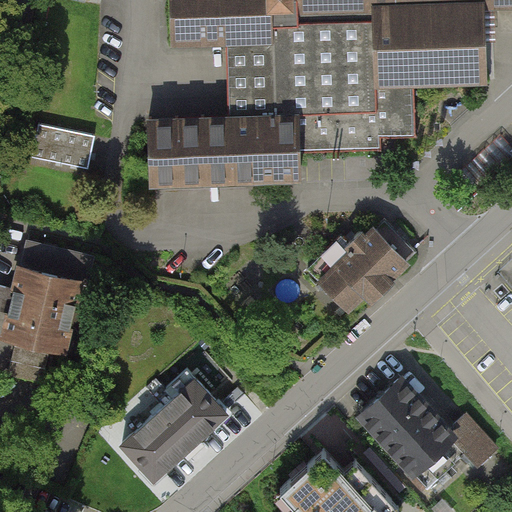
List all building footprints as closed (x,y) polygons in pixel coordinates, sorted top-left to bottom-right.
[(511,9),(511,0),(169,0),(171,48),(228,46),(230,111),(143,114),(145,189),(307,185),(306,154),(360,153),(383,152),(383,141),(417,140),(416,90),(490,88),(488,10),(511,9)] [(94,135),(38,125),(30,169),(85,179),(94,135)] [(511,143),(504,134),(458,174),(474,193),(511,160),(511,143)] [(309,266),(348,307),(366,290),(373,296),(392,278),(391,277),(408,261),(406,259),(416,250),(404,236),(400,239),(396,235),(399,232),(386,218),(375,228),(374,227),(367,234),(362,229),(350,241),(343,233),(309,266)] [(24,243),(2,339),(70,355),(92,259),(24,243)] [(122,441),(155,478),(182,453),(193,443),(200,437),(229,411),(188,366),(164,387),(172,396),(122,441)] [(402,377),(362,413),(428,484),(465,450),(479,465),(497,448),(465,414),(453,424),(456,427),(452,431),(402,377)] [(193,443),(182,453),(186,458),(197,448),(204,442),(202,439),(200,437),(193,443)] [(344,469),(325,448),(281,487),(304,511),(392,511),(400,506),(356,458),(344,469)]
